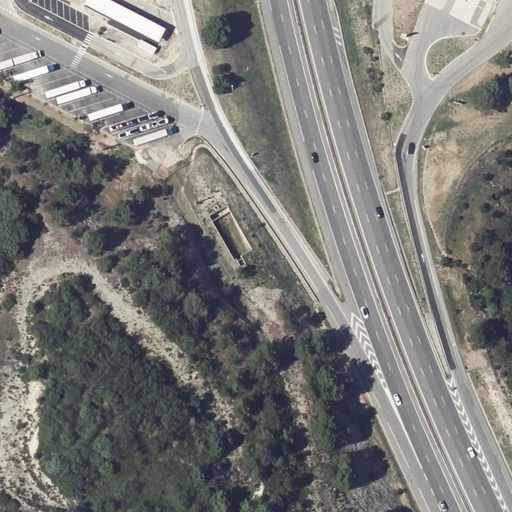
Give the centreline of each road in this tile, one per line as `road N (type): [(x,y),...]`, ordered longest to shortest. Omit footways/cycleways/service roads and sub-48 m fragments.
road 1 (track): [(56,511),(20,495),(15,385),(20,297),(57,264),(99,273),(207,392),(241,454),(241,511)]
road 2 (motorway): [(489,511),(385,254),(312,0)]
road 3 (motorway): [(269,0),(305,147),(396,413),(439,511)]
road 4 (motorway): [(511,508),(465,395),(412,208),(407,150),(427,99)]
road 5 (track): [(164,139),(175,196),(211,273),(272,328),(327,511)]
